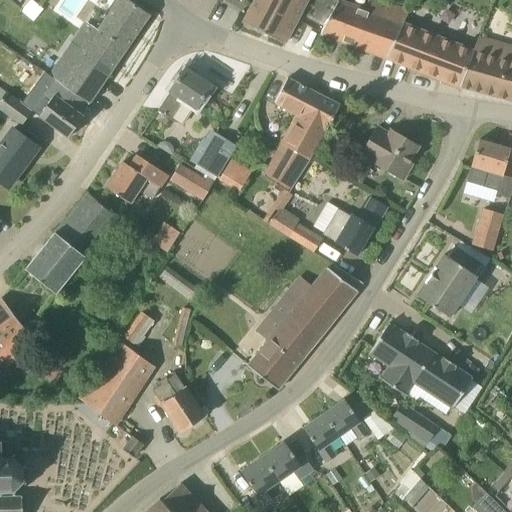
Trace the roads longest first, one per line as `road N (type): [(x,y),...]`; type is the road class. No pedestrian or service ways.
road 1 (residential): [(121,511),(303,385),(342,338),(443,173),(463,107)]
road 2 (residential): [(0,265),(61,199),(183,20)]
road 3 (unclassified): [(463,107),(303,68),(183,20)]
